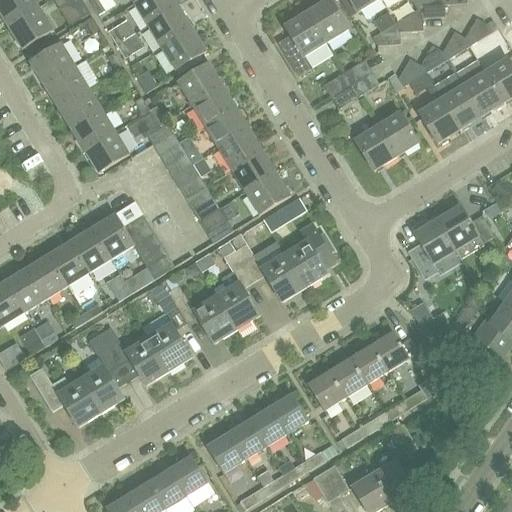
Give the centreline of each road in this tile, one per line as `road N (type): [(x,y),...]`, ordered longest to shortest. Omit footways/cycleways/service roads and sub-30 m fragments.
road 1 (residential): [(64,486),(370,294),(377,250),(363,223)]
road 2 (residential): [(363,223),(231,13)]
road 3 (residential): [(0,244),(73,200),(0,73)]
road 4 (residential): [(363,223),(511,136)]
